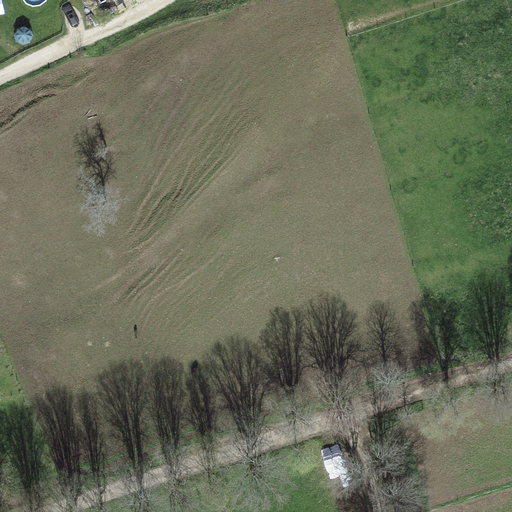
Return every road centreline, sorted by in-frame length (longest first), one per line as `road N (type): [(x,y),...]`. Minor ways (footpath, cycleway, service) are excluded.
road 1 (residential): [(43,511),(511,360)]
road 2 (track): [(161,0),(0,75)]
